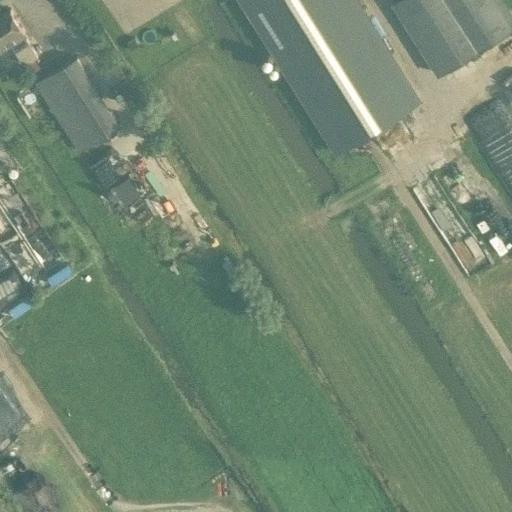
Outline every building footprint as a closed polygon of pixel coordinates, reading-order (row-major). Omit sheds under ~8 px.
[(420,97),(358,0),(245,0),(340,148),(420,97)] [(440,72),(511,25),(511,16),(501,0),(395,0),(394,1),(440,72)] [(24,63),(38,54),(24,31),(25,30),(12,9),(0,16),(0,45),(9,40),(24,63)] [(79,149),(120,123),(77,56),(36,82),(79,149)] [(34,58),(27,62),(32,70),(39,66),(34,58)] [(139,193),(128,175),(99,194),(111,212),(139,193)]
